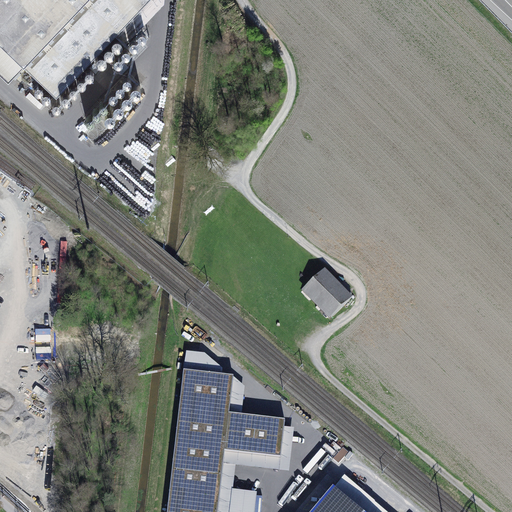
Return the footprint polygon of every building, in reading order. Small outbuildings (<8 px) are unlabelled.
[(0,0),(0,74),(8,82),(24,66),(56,97),(116,34),(148,0),(0,0)] [(148,0),(116,34),(126,44),(164,4),(164,0),(148,0)] [(323,273),(304,291),(331,318),(350,301),(323,273)] [(66,336),(61,350),(86,359),(95,335),(85,331),(81,341),(66,336)] [(110,352),(114,339),(106,336),(101,349),(110,352)] [(186,353),(184,372),(222,377),(223,370),(204,355),(186,353)] [(184,372),(167,511),(218,511),(221,490),(225,453),(281,460),(285,428),(285,422),(242,417),(229,416),(234,378),(222,377),(184,372)] [(229,416),(242,417),(245,388),(234,378),(229,416)] [(236,467),(290,473),(295,430),(285,428),(281,460),(225,453),(221,490),(233,491),(236,467)] [(376,511),(378,511),(341,481),(340,482),(376,511)] [(376,511),(340,482),(314,511),(376,511)] [(254,511),(257,494),(233,491),(221,490),(218,511),(254,511)]
